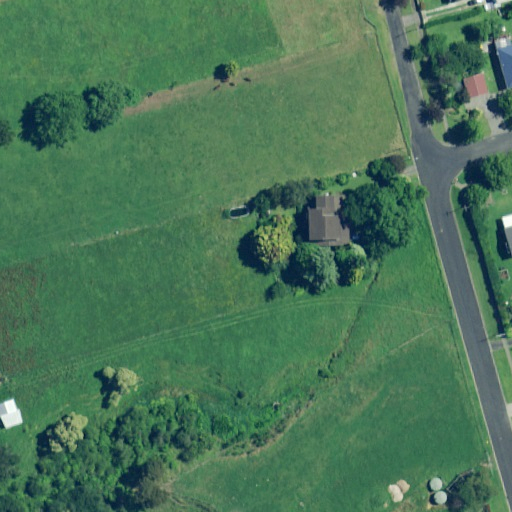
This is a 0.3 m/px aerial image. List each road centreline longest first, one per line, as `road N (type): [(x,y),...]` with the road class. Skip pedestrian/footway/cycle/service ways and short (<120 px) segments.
road 1 (residential): [(511,462),(431,165)]
road 2 (residential): [(431,165),(387,0)]
